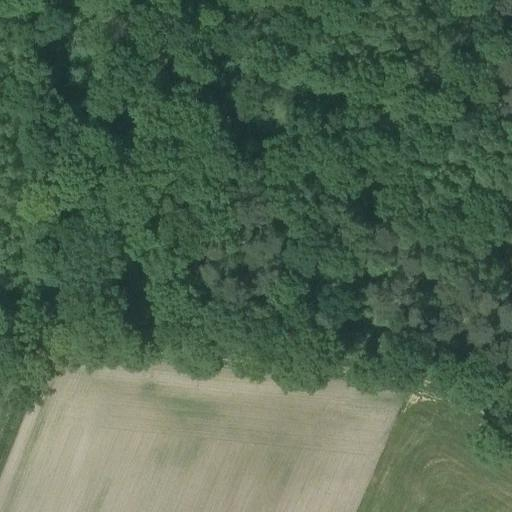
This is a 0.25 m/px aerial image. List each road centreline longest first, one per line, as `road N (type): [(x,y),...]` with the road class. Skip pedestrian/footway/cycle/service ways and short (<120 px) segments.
road 1 (track): [(189,358),(158,0)]
road 2 (track): [(511,431),(451,387),(189,358)]
road 3 (track): [(189,358),(0,337)]
